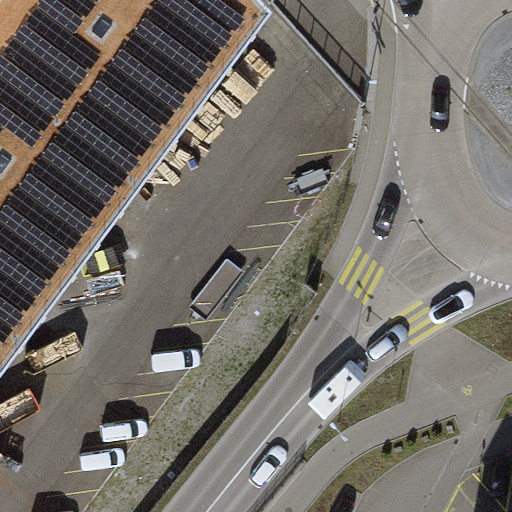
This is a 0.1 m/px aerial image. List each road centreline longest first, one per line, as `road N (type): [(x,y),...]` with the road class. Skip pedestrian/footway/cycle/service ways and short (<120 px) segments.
road 1 (unclassified): [(462,219),(381,297),(202,511)]
road 2 (unclassified): [(465,0),(441,38),(428,114),(436,167),(462,219)]
